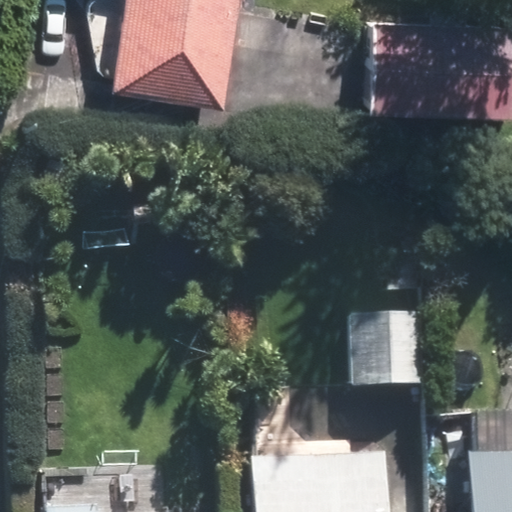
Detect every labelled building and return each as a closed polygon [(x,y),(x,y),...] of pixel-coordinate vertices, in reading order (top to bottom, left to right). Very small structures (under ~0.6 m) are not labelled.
[(225,0),(112,0),(99,77),(210,95),(225,0)] [(362,11),(359,102),(508,106),(511,15),(362,11)] [(414,380),(413,307),(341,309),(344,382),(414,380)] [(489,325),(436,325),(436,402),(489,402),(489,325)] [(32,385),(37,474),(82,472),(80,438),(110,437),(107,382),(32,385)] [(511,511),(511,446),(457,447),(458,511),(511,511)] [(375,511),(374,448),(244,451),(244,511),(375,511)] [(88,511),(88,501),(36,503),(36,511),(88,511)]
